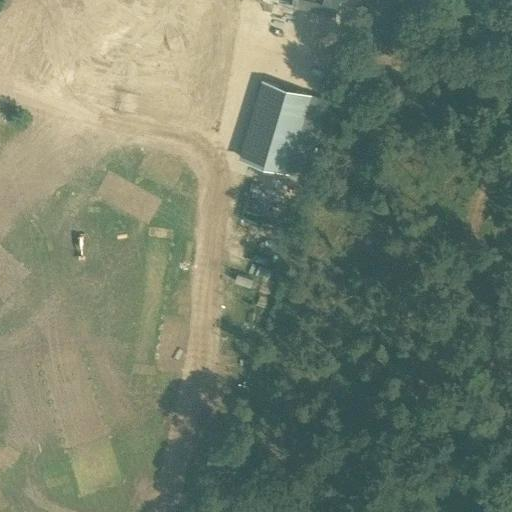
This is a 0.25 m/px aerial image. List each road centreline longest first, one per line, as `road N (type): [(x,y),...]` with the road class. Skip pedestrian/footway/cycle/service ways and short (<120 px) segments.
road 1 (track): [(358,0),(333,39),(268,48),(242,99),(222,159),(207,303),(212,360),(165,511)]
road 2 (track): [(0,94),(222,159)]
